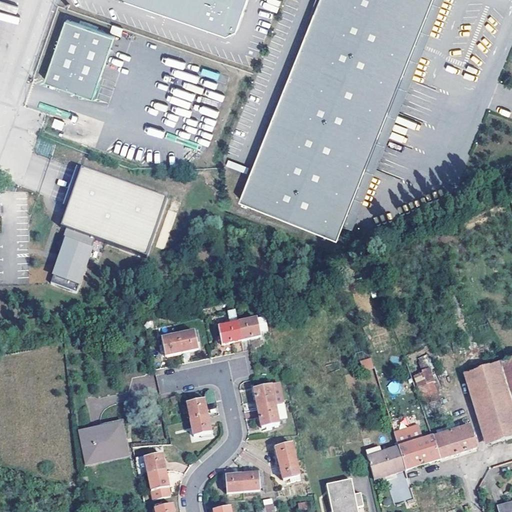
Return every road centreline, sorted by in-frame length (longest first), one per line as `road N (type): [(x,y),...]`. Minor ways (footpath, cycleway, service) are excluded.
road 1 (residential): [(193,511),(193,485),(235,436),(226,386),(213,373),(159,384)]
road 2 (unknown): [(308,0),(238,178)]
road 3 (unknown): [(10,84),(116,112),(130,98),(148,47)]
road 4 (unknown): [(0,152),(56,175),(41,280)]
road 5 (unknown): [(481,95),(437,74),(463,0)]
